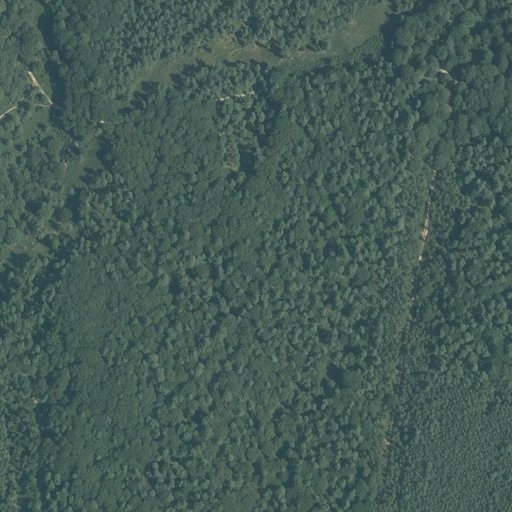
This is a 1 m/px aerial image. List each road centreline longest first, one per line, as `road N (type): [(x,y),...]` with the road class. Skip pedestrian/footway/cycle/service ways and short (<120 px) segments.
road 1 (track): [(0,119),(37,105),(109,122),(413,59),(440,68),(451,81),(381,511)]
road 2 (track): [(41,511),(32,389),(0,350)]
